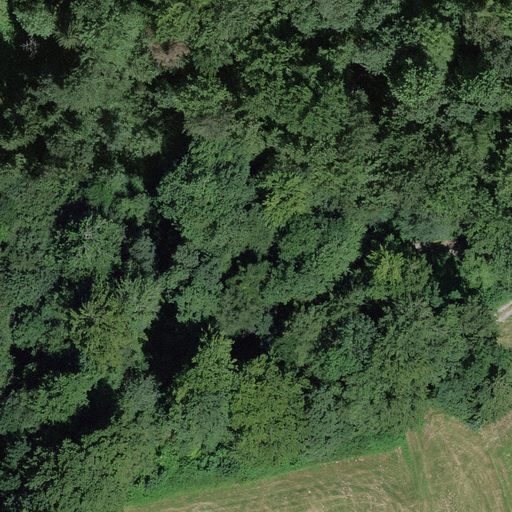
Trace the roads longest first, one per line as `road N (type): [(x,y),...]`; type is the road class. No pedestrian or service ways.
road 1 (track): [(511,248),(344,246),(204,172)]
road 2 (track): [(175,0),(204,172)]
